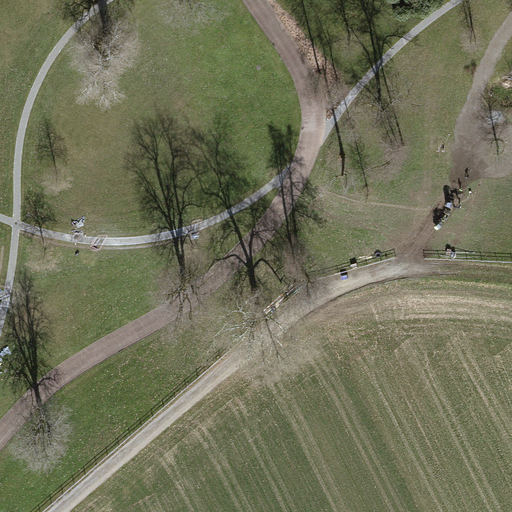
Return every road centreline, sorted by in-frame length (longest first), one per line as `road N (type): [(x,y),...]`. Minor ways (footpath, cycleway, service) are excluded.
road 1 (track): [(0,439),(52,382),(228,276),(278,212),(307,149),(310,90),(255,0)]
road 2 (track): [(44,511),(236,361),(395,267),(511,273)]
